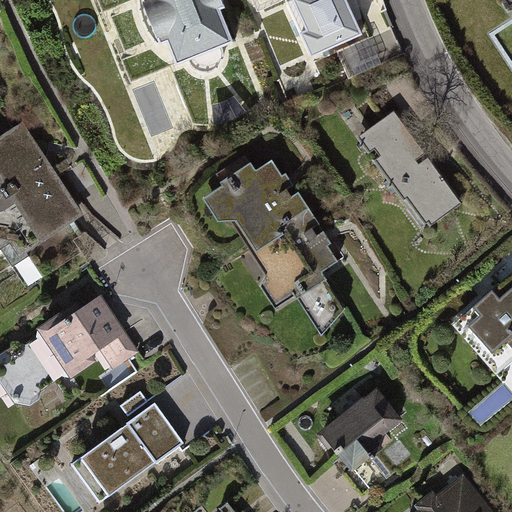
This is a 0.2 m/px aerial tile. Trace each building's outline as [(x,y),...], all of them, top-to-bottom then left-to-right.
[(141,0),(139,1),(155,37),(162,34),(174,63),(186,58),(189,66),(198,71),(208,72),(217,66),(221,56),(219,46),(232,41),(219,10),(223,8),(219,0),(141,0)] [(344,0),(290,0),(305,31),(297,34),(308,58),(360,34),(344,0)] [(365,37),(334,52),(346,78),(377,64),(365,37)] [(462,202),(398,112),(360,139),(404,201),(409,198),(429,226),(462,202)] [(92,224),(17,119),(0,131),(0,257),(12,249),(28,270),(92,224)] [(258,153),(194,201),(220,235),(232,225),(261,263),(246,274),(281,320),(347,270),(258,153)] [(511,271),(453,315),(488,363),(511,344),(511,271)] [(132,349),(95,294),(36,331),(70,385),(132,349)] [(70,385),(36,331),(0,354),(0,385),(20,417),(70,385)] [(405,424),(377,385),(313,432),(356,491),(384,471),(369,450),(405,424)] [(158,393),(99,429),(130,480),(189,444),(158,393)] [(184,457),(162,473),(169,483),(191,467),(184,457)] [(492,511),(454,466),(389,511),(492,511)]
